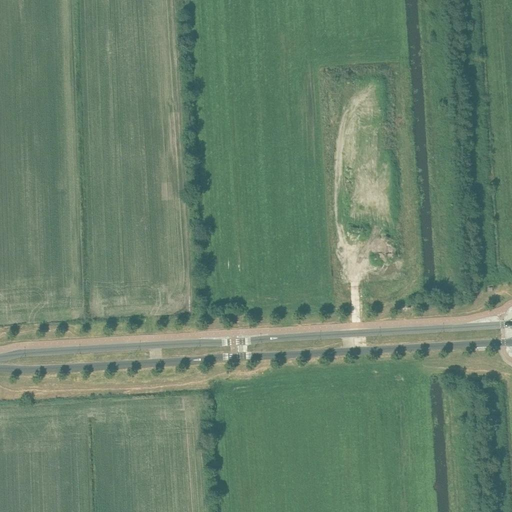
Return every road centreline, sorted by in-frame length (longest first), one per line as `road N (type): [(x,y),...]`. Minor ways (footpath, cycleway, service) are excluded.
road 1 (tertiary): [(511,324),(155,345)]
road 2 (tertiary): [(156,362),(511,342)]
road 3 (tertiary): [(0,368),(156,362)]
road 4 (tertiary): [(155,345),(0,357)]
